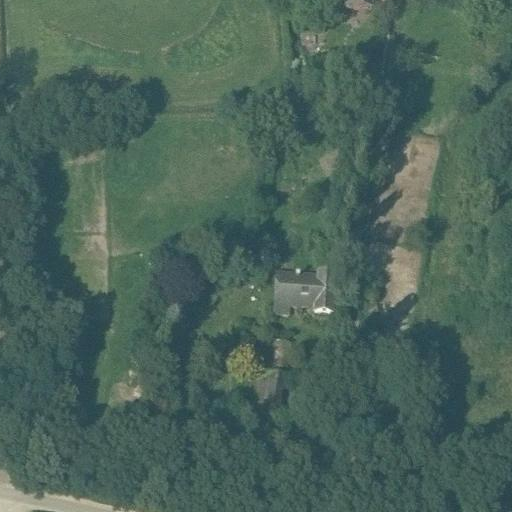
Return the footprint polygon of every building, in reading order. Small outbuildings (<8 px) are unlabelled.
[(372,13),(371,0),(339,0),(340,15),(372,13)] [(330,318),(333,279),(316,278),(316,281),(276,279),(274,310),(315,312),(314,317),(330,318)] [(368,336),(360,359),(379,365),(387,343),(368,336)] [(398,354),(408,357),(411,343),(399,340),(396,345),(390,343),(387,350),(398,354)] [(289,349),(271,346),(266,378),(253,376),(247,418),(278,423),(289,349)] [(394,394),(359,395),(360,428),(378,428),(378,420),(395,420),(394,394)] [(383,433),(360,434),(360,453),(384,452),(383,433)]
